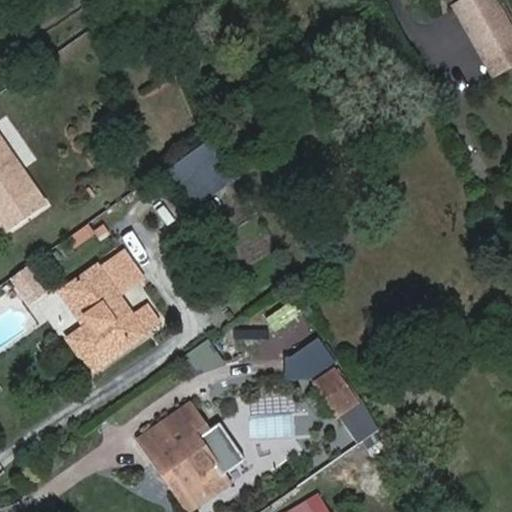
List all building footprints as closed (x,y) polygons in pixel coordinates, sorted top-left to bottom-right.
[(511,29),(497,0),(467,0),(458,6),(497,77),(511,68),(511,29)] [(142,123),(128,103),(100,124),(114,143),(142,123)] [(0,126),(0,153),(13,144),(0,126)] [(211,140),(168,172),(197,210),(239,179),(211,140)] [(0,153),(0,216),(13,234),(55,205),(13,144),(0,153)] [(10,280),(29,306),(64,281),(45,255),(10,280)] [(102,273),(72,294),(98,328),(88,334),(73,344),(96,378),(151,340),(137,321),(122,302),(148,283),(130,258),(104,277),(102,273)] [(98,328),(72,294),(64,301),(88,334),(98,328)] [(276,333),(304,316),(296,302),(267,319),(276,333)] [(152,311),(137,321),(151,340),(165,329),(152,311)] [(204,347),(190,354),(201,373),(214,366),(204,347)] [(321,387),(343,419),(363,406),(340,375),(321,387)] [(233,488),(212,458),(202,444),(211,437),(193,408),(167,428),(175,438),(153,454),(164,470),(170,467),(181,482),(181,483),(175,487),(187,504),(207,489),(216,501),(233,488)] [(146,444),(153,454),(175,438),(167,428),(146,444)] [(202,444),(212,458),(221,451),(211,437),(202,444)] [(164,470),(175,487),(181,483),(181,482),(170,467),(164,470)] [(436,475),(421,483),(436,511),(437,511),(451,505),(436,475)] [(192,511),(200,511),(216,501),(207,489),(187,504),(192,511)] [(330,511),(320,498),(301,511),(330,511)]
